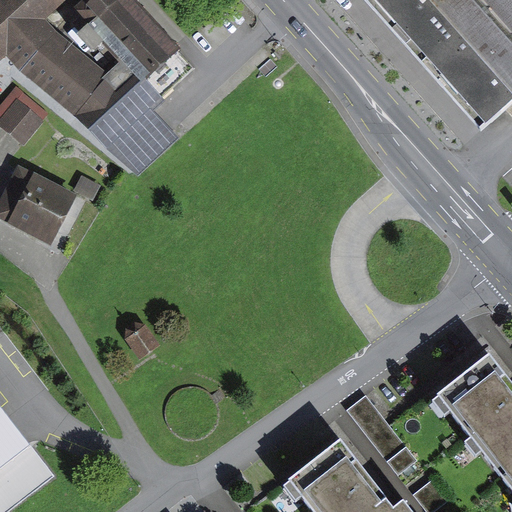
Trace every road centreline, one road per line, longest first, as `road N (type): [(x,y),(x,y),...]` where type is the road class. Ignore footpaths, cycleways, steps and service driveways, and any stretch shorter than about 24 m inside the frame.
road 1 (residential): [(140,511),(319,399),(510,262)]
road 2 (secondary): [(510,262),(283,0)]
